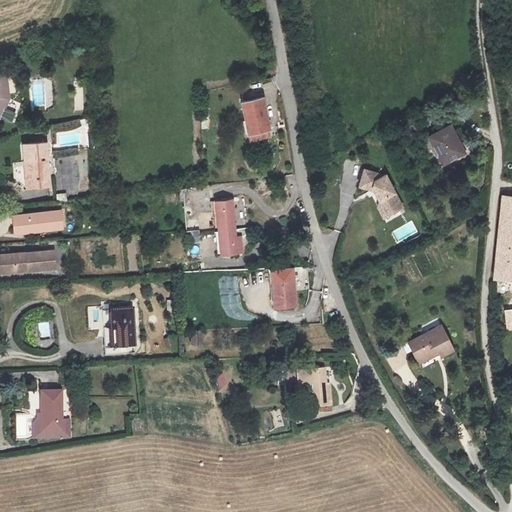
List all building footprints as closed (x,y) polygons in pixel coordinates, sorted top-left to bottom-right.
[(5,74),(0,74),(0,116),(8,98),(5,74)] [(86,110),(86,81),(74,80),(74,110),(86,110)] [(264,98),(242,103),(249,135),(271,130),(264,98)] [(454,127),(431,138),(443,164),(467,153),(454,127)] [(48,144),(24,146),(28,190),(52,188),(48,144)] [(381,176),(365,172),(361,189),(376,192),(383,202),(380,208),(387,218),(405,207),(386,176),(382,178),(381,176)] [(65,192),(55,194),(57,202),(68,200),(65,192)] [(511,198),(502,197),(494,280),(511,281),(511,198)] [(233,199),(217,200),(221,256),(243,254),(242,237),(236,237),(233,199)] [(62,212),(13,217),(15,234),(35,232),(35,230),(46,229),(46,231),(64,229),(62,212)] [(186,230),(197,230),(197,221),(186,221),(186,230)] [(0,254),(0,273),(57,268),(56,250),(0,254)] [(293,269),(271,270),(274,309),(296,308),(293,269)] [(109,306),(111,344),(134,342),(132,304),(109,306)] [(54,336),(53,320),(39,321),(40,337),(54,336)] [(420,364),(440,353),(442,357),(455,350),(442,325),(409,343),(420,364)] [(190,346),(202,345),(201,331),(189,332),(190,346)] [(39,340),(40,348),(53,346),(51,338),(39,340)] [(299,389),(308,389),(308,406),(333,405),(332,384),(327,384),(327,367),(298,368),(299,389)] [(34,422),(35,438),(70,437),(70,419),(63,420),(62,391),(40,391),(41,413),(38,414),(38,419),(34,422)] [(280,410),(273,411),(276,427),(282,426),(280,410)]
